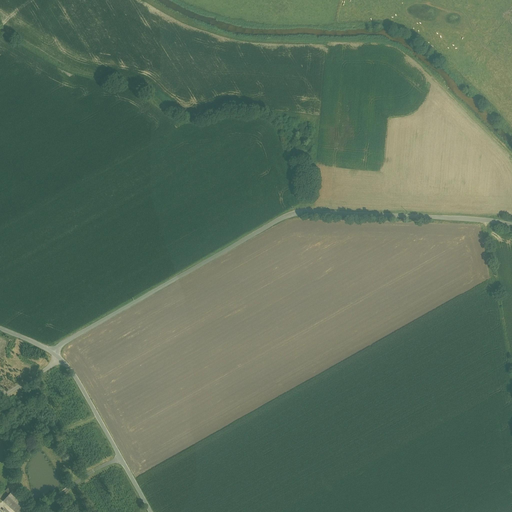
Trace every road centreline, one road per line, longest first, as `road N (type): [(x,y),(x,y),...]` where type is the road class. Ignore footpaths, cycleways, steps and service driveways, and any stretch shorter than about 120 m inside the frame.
road 1 (unclassified): [(51,351),(302,205),(511,225)]
road 2 (unclassified): [(149,511),(51,351)]
